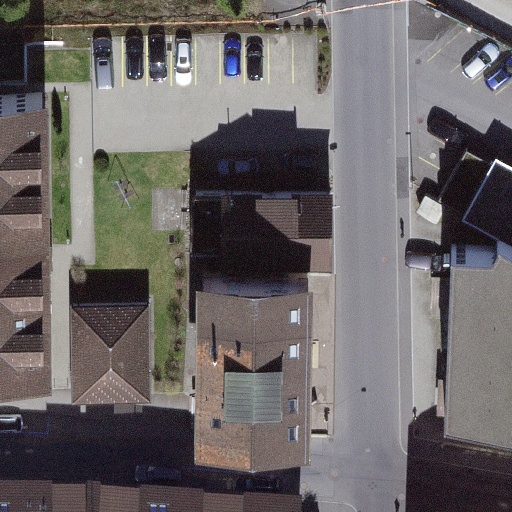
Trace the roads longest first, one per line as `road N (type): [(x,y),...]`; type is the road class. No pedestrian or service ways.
road 1 (residential): [(374,480),(364,0)]
road 2 (residential): [(374,480),(112,455),(0,456)]
road 3 (residential): [(511,501),(374,480)]
